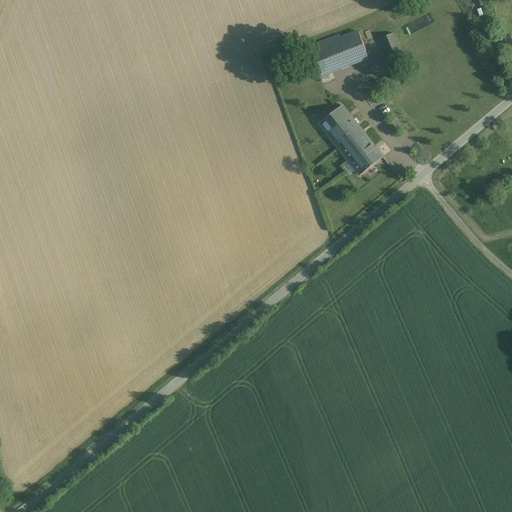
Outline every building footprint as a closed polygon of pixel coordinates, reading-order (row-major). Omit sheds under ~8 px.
[(359,31),(312,50),(319,69),(322,76),(369,58),(359,31)] [(392,35),(383,38),(393,62),(401,59),(392,35)] [(319,69),(312,50),(304,53),(312,71),(319,69)] [(343,107),(353,120),(360,115),(349,102),(343,107)] [(360,175),(383,158),(353,120),(343,107),(321,124),(360,175)]
